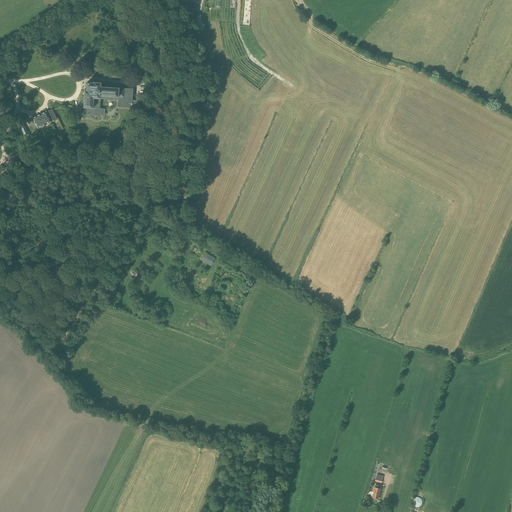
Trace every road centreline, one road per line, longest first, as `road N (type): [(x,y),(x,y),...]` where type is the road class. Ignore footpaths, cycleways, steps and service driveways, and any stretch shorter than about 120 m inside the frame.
road 1 (track): [(511,122),(427,77),(348,50),(315,28),(298,0)]
road 2 (track): [(166,65),(181,146),(100,279)]
